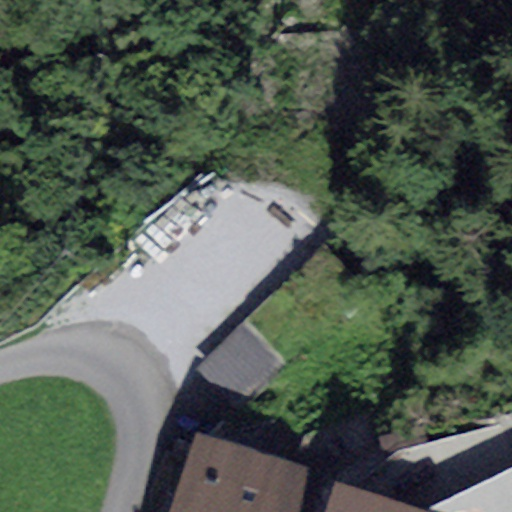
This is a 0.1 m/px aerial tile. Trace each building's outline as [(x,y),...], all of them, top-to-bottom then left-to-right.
[(300,281),(341,323),(369,297),(327,255),(300,281)] [(279,302),(320,344),(341,323),(300,281),(279,302)] [(255,325),(296,367),(320,344),(279,302),(255,325)] [(296,367),(255,325),(231,348),(271,391),(296,367)] [(271,391),(231,348),(207,371),(248,413),(271,391)] [(290,511),(294,502),(179,463),(162,511),(290,511)] [(375,511),(350,503),(347,511),(375,511)]
